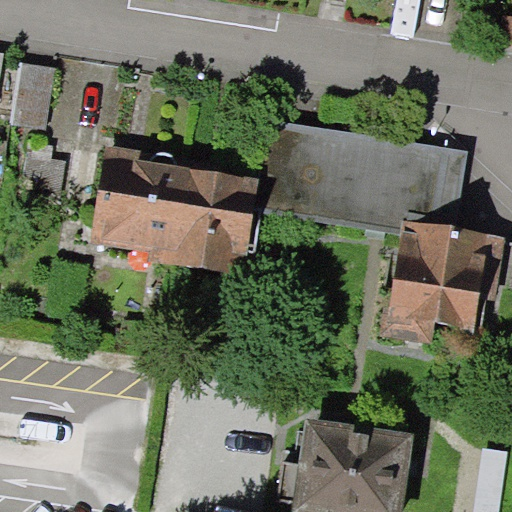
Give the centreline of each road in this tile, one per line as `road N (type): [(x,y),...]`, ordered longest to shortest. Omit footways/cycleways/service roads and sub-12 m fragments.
road 1 (residential): [(0,6),(511,85)]
road 2 (residential): [(168,511),(204,397)]
